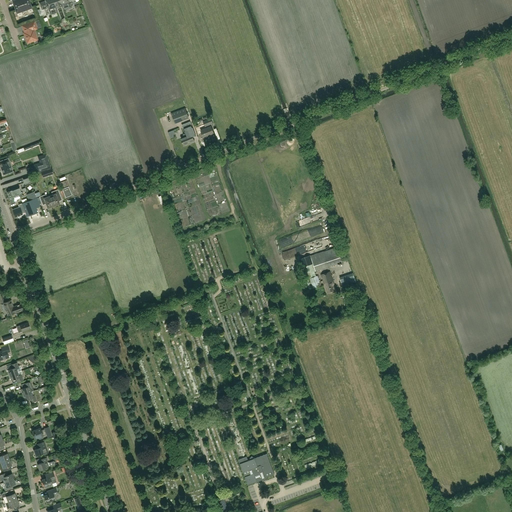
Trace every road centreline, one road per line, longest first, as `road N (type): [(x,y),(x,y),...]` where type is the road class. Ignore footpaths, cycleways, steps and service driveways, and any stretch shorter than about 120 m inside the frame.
road 1 (track): [(304,116),(511,35)]
road 2 (unclassified): [(106,197),(304,116)]
road 3 (secondary): [(68,397),(21,264)]
road 4 (secondary): [(110,511),(68,397)]
